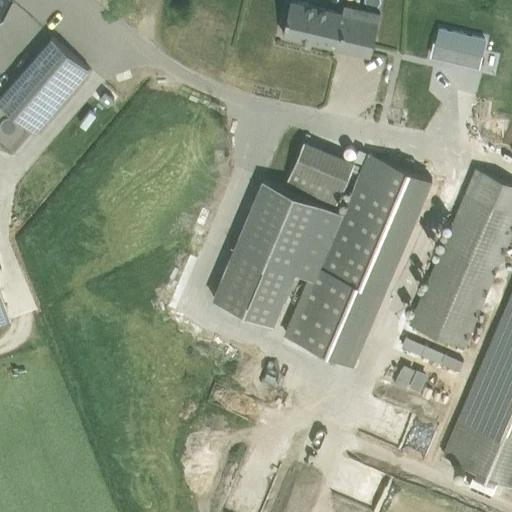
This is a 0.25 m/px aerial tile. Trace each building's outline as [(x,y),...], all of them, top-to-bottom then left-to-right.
[(0,0),(0,12),(10,0),(0,0)] [(291,0),(284,32),(372,52),(382,12),(355,6),(353,12),(300,0),(291,0)] [(416,44),(412,62),(465,75),(475,37),(431,29),(429,47),(416,44)] [(13,129),(25,138),(33,128),(35,130),(91,65),(55,34),(0,97),(0,99),(22,119),(13,129)] [(287,183),(338,204),(357,158),(306,137),(287,183)] [(432,177),(370,151),(323,264),(315,260),(285,331),(355,360),(432,177)] [(468,461),(462,476),(487,487),(492,472),(511,480),(511,182),(477,167),(411,321),(465,344),(511,234),(511,290),(443,451),(468,461)] [(214,296),(276,322),(325,202),(263,177),(214,296)] [(0,321),(9,319),(0,291),(0,321)] [(439,391),(443,371),(418,366),(414,385),(439,391)]
